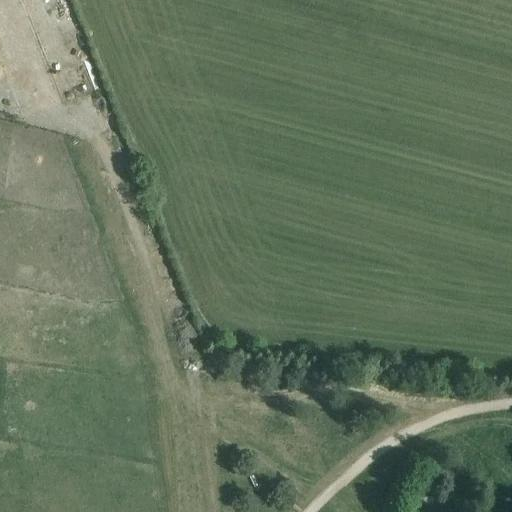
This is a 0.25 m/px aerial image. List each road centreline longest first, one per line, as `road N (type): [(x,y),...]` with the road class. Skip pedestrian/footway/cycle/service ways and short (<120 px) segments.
road 1 (track): [(209,511),(194,334),(63,0)]
road 2 (track): [(186,511),(186,434),(171,374),(69,117)]
road 3 (track): [(308,511),(373,450),(427,424),(511,402)]
